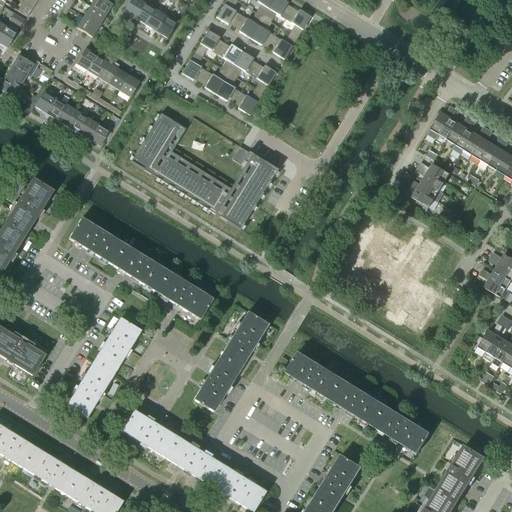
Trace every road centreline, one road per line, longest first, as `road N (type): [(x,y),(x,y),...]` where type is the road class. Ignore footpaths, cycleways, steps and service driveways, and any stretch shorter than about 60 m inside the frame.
road 1 (residential): [(292,485),(327,434),(253,389),(221,442)]
road 2 (tertiary): [(183,511),(32,417)]
road 3 (residential): [(511,316),(453,282),(498,211),(511,220)]
road 4 (residential): [(392,50),(320,165),(308,164)]
road 5 (residential): [(241,120),(174,80),(208,21)]
road 6 (residential): [(449,85),(379,200)]
